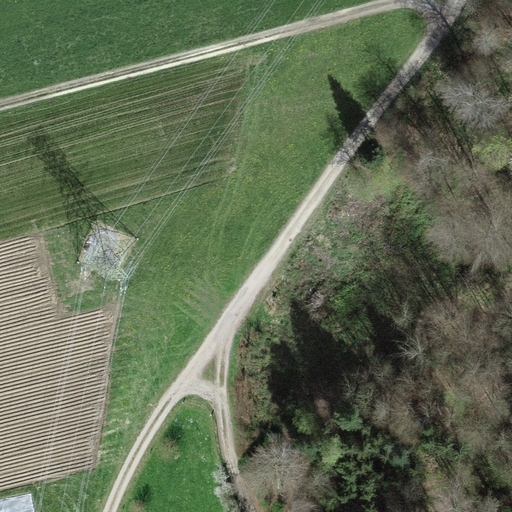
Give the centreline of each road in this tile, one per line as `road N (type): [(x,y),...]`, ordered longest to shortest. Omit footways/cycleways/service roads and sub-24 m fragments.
road 1 (track): [(108,511),(158,412),(302,240),(453,0)]
road 2 (track): [(401,0),(0,104)]
road 3 (track): [(262,511),(224,392),(183,379)]
